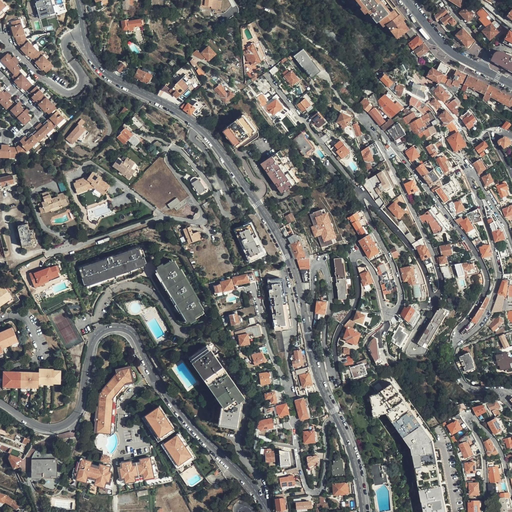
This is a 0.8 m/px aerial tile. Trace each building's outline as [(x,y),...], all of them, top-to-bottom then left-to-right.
[(56,13),(65,10),(63,3),(61,0),(46,0),(45,0),(35,4),(39,18),(48,15),(49,15),(55,13),(56,13)] [(125,0),(123,1),(123,9),(134,8),(134,4),(133,0),(125,0)] [(214,0),(200,0),(200,8),(204,8),(204,6),(211,7),(211,9),(217,9),(218,1),(214,0)] [(341,0),(352,14),(358,10),(366,21),(372,17),(376,22),(379,20),(384,26),(386,24),(396,38),(412,27),(397,8),(395,6),(390,9),(383,0),(341,0)] [(383,0),(390,9),(395,6),(390,0),(383,0)] [(494,5),(493,7),(497,11),(502,4),(497,0),(493,0),(491,3),(494,5)] [(459,13),(467,21),(474,15),(473,13),(476,10),(469,4),(459,13)] [(448,13),(449,12),(447,9),(445,10),(444,9),(435,16),(437,21),(440,19),(443,17),(442,16),(447,13),(448,13)] [(477,29),(480,32),(491,23),(484,15),(485,14),(480,9),(476,13),(480,17),(478,19),(483,23),(479,26),(477,29)] [(440,19),(444,25),(447,22),(449,24),(450,23),(453,25),(456,23),(448,14),(443,18),(443,17),(440,19)] [(37,51),(24,38),(19,19),(10,21),(11,25),(10,25),(11,27),(9,27),(11,33),(13,33),(13,35),(15,35),(16,41),(20,45),(19,46),(20,48),(19,48),(21,50),(23,53),(24,52),(25,54),(27,53),(30,57),(31,56),(34,60),(33,61),(34,62),(33,63),(37,68),(39,67),(40,68),(41,67),(44,71),(50,65),(38,50),(37,51)] [(145,27),(143,20),(140,20),(140,19),(128,21),(128,20),(122,21),(123,30),(129,29),(129,30),(141,29),(142,27),(145,27)] [(437,21),(443,29),(446,27),(444,25),(440,19),(437,21)] [(490,40),(498,32),(495,29),(498,26),(494,21),(482,31),(490,40)] [(502,37),(505,34),(498,26),(495,29),(498,32),(502,37)] [(411,29),(406,32),(411,39),(416,35),(411,29)] [(462,29),(456,35),(467,47),(473,41),(462,29)] [(511,33),(509,31),(503,43),(511,47),(511,33)] [(420,41),(418,38),(409,46),(412,49),(417,45),(418,46),(422,43),(420,41)] [(253,44),(260,62),(261,61),(254,43),(252,43),(253,44)] [(243,47),(243,52),(244,55),(246,54),(249,62),(251,61),(253,65),(260,62),(253,44),(247,47),(247,45),(243,47)] [(422,44),(413,51),(419,57),(428,51),(425,48),(422,44)] [(196,49),(191,53),(202,59),(205,57),(208,60),(215,53),(208,46),(200,54),(196,49)] [(79,55),(76,47),(70,49),(73,57),(79,55)] [(320,71),(303,49),(295,56),(311,77),(320,71)] [(429,53),(428,51),(419,57),(421,59),(429,53)] [(511,56),(500,51),(497,52),(495,54),(491,60),(511,70),(511,56)] [(33,84),(20,69),(22,67),(19,63),(20,62),(18,59),(15,55),(13,57),(9,52),(1,59),(15,74),(13,76),(16,80),(15,80),(22,88),(23,87),(25,90),(33,84)] [(120,72),(126,66),(122,63),(116,69),(120,72)] [(445,76),(450,68),(445,65),(440,63),(438,68),(436,67),(432,69),(430,71),(427,77),(434,80),(439,82),(439,81),(443,75),(445,76)] [(454,69),(451,67),(450,68),(445,76),(443,75),(439,81),(445,83),(449,87),(455,93),(460,83),(462,83),(465,76),(456,71),(457,70),(454,69)] [(148,84),(152,75),(138,68),(134,77),(148,84)] [(298,80),(291,71),(285,76),(293,85),(298,80)] [(257,78),(256,74),(252,76),(250,72),(246,74),(246,79),(250,77),(252,81),(257,78)] [(380,78),(382,80),(389,87),(393,83),(383,73),(381,75),(382,76),(380,78)] [(172,94),(176,98),(178,96),(193,81),(185,74),(167,92),(171,95),(172,94)] [(465,84),(464,84),(462,88),(466,90),(467,86),(485,94),(489,86),(478,81),(469,76),(465,84)] [(12,95),(7,89),(5,91),(0,86),(3,84),(0,80),(0,78),(0,77),(0,101),(7,108),(15,101),(10,97),(12,95)] [(342,98),(344,100),(352,93),(348,89),(351,87),(347,83),(337,91),(342,98)] [(397,85),(395,90),(398,91),(402,93),(404,88),(404,86),(400,84),(399,86),(397,85)] [(225,102),(233,95),(229,91),(227,93),(220,85),(215,88),(222,97),(221,98),(225,102)] [(57,108),(37,86),(30,92),(32,95),(31,96),(32,97),(31,99),(33,102),(36,99),(39,103),(38,104),(39,105),(38,106),(42,112),(44,111),(45,112),(46,111),(49,114),(57,108)] [(424,92),(425,89),(421,87),(420,89),(413,86),(410,91),(413,93),(419,96),(423,98),(425,98),(425,97),(425,95),(424,92)] [(433,87),(431,89),(443,102),(450,96),(439,86),(436,90),(433,87)] [(508,106),(509,106),(510,107),(511,105),(511,104),(511,102),(511,97),(501,92),(489,86),(485,94),(483,98),(488,101),(490,97),(508,106)] [(377,101),(381,110),(387,116),(390,119),(403,107),(388,91),(377,101)] [(258,97),(264,106),(267,104),(264,99),(270,95),(268,92),(264,96),(263,94),(258,97)] [(176,98),(172,102),(178,106),(182,101),(178,96),(176,98)] [(366,110),(369,112),(372,107),(369,104),(371,102),(365,97),(359,104),(366,110)] [(410,105),(410,106),(411,105),(412,108),(414,107),(417,109),(419,107),(427,114),(431,111),(431,110),(423,103),(421,102),(412,97),(409,101),(410,102),(410,103),(410,104),(410,105)] [(303,112),(308,108),(311,105),(305,98),(297,105),(303,112)] [(434,111),(437,108),(441,104),(440,104),(439,103),(439,102),(438,101),(437,101),(437,100),(436,100),(435,99),(435,98),(431,103),(433,106),(431,107),(431,108),(432,108),(433,109),(434,110),(434,111)] [(450,108),(456,115),(458,113),(453,108),(459,102),(456,98),(449,103),(447,105),(450,108)] [(282,107),(276,100),(267,107),(273,115),(282,107)] [(30,111),(28,108),(26,110),(22,105),(23,103),(21,101),(18,104),(10,111),(23,126),(33,117),(28,113),(30,111)] [(188,103),(184,109),(191,115),(194,109),(198,112),(199,110),(202,106),(196,101),(192,106),(188,103)] [(122,118),(128,111),(124,107),(118,115),(122,118)] [(374,107),(369,112),(380,126),(385,121),(384,120),(376,110),(374,107)] [(352,112),(348,108),(345,113),(344,113),(341,112),(337,121),(346,125),(350,117),(351,117),(354,113),(352,112)] [(406,108),(405,108),(403,110),(411,123),(416,120),(411,111),(409,112),(406,108)] [(191,115),(197,119),(201,113),(199,110),(198,112),(194,109),(191,115)] [(443,124),(445,126),(446,126),(454,120),(446,110),(439,117),(444,123),(443,124)] [(424,115),(416,120),(411,123),(417,135),(418,134),(419,133),(417,129),(419,128),(420,131),(424,129),(423,127),(425,127),(423,124),(430,120),(432,124),(437,122),(431,111),(427,114),(424,115)] [(21,155),(36,142),(37,143),(52,129),(50,127),(53,124),(55,126),(63,119),(57,112),(45,122),(41,126),(39,125),(36,128),(33,130),(34,132),(30,136),(29,134),(24,139),(22,137),(17,143),(18,144),(14,148),(7,148),(7,145),(0,144),(0,157),(14,158),(14,156),(21,155)] [(295,113),(290,117),(295,124),(297,122),(299,119),(295,113)] [(325,122),(317,113),(311,118),(319,128),(325,122)] [(255,129),(244,114),(223,131),(234,145),(255,129)] [(476,122),(471,114),(463,121),(469,127),(476,122)] [(143,126),(134,117),(129,122),(138,130),(143,126)] [(381,127),(384,131),(393,123),(391,120),(390,119),(386,122),(381,127)] [(457,124),(454,120),(446,126),(450,133),(452,132),(453,134),(455,133),(457,132),(458,131),(454,126),(457,124)] [(406,134),(399,123),(388,130),(395,141),(406,134)] [(88,134),(78,126),(74,131),(84,139),(88,134)] [(123,126),(120,129),(122,131),(121,133),(121,134),(118,137),(124,144),(128,140),(135,146),(139,142),(123,126)] [(427,129),(419,133),(418,134),(421,142),(430,136),(427,129)] [(465,145),(458,133),(456,134),(455,133),(453,134),(452,132),(450,133),(452,136),(447,139),(455,151),(465,145)] [(82,139),(75,133),(73,136),(80,142),(82,139)] [(310,150),(314,147),(302,133),(293,140),(301,150),(300,151),(306,158),(307,157),(308,159),(313,154),(312,153),(310,150)] [(327,134),(321,138),(325,143),(330,139),(327,134)] [(371,139),(367,134),(362,138),(366,143),(371,139)] [(498,142),(499,144),(501,143),(504,148),(511,142),(509,140),(509,139),(508,139),(508,138),(507,138),(506,137),(505,137),(504,137),(501,139),(501,138),(499,139),(500,140),(498,142)] [(330,150),(339,161),(343,158),(350,153),(350,152),(342,141),(330,150)] [(484,142),(475,147),(481,156),(484,154),(481,150),(487,146),(484,141),(484,142)] [(390,146),(387,143),(384,146),(387,150),(393,162),(396,160),(394,158),(397,156),(390,146)] [(434,147),(432,143),(426,147),(432,157),(434,156),(434,154),(436,153),(432,148),(434,147)] [(369,146),(361,151),(366,165),(369,170),(372,167),(370,163),(373,160),(369,146)] [(419,154),(422,152),(418,147),(415,149),(414,148),(413,148),(412,147),(405,152),(411,160),(419,156),(419,154)] [(294,175),(290,169),(286,163),(282,157),(280,158),(277,152),(259,165),(263,171),(264,170),(266,172),(265,173),(273,185),(275,184),(277,187),(275,188),(279,194),(284,191),(297,182),(293,176),(294,175)] [(447,167),(445,162),(447,161),(444,157),(441,159),(440,157),(436,159),(443,173),(448,170),(447,168),(447,167)] [(124,162),(118,158),(112,167),(120,171),(119,173),(129,180),(135,171),(131,169),(135,163),(127,158),(124,162)] [(471,164),(475,168),(476,167),(480,174),(483,173),(482,171),(485,169),(479,159),(471,164)] [(416,168),(423,177),(433,169),(430,162),(424,167),(422,164),(416,168)] [(433,169),(423,177),(429,185),(440,177),(433,169)] [(384,170),(369,178),(378,194),(393,186),(384,170)] [(109,185),(100,179),(101,178),(92,172),(88,178),(85,179),(84,178),(73,183),(77,193),(88,189),(87,185),(90,184),(95,187),(94,188),(104,194),(107,189),(109,185)] [(484,186),(484,187),(490,185),(489,183),(493,181),(489,174),(482,177),(483,179),(481,180),(481,181),(482,182),(482,183),(482,184),(483,185),(484,186)] [(14,183),(13,176),(0,178),(0,180),(1,186),(6,185),(10,185),(10,184),(14,183)] [(205,190),(199,179),(192,183),(199,194),(205,190)] [(417,190),(413,181),(405,185),(409,194),(417,190)] [(447,196),(454,191),(447,182),(438,188),(437,186),(433,189),(434,191),(435,191),(444,202),(449,199),(447,196)] [(508,194),(506,189),(507,188),(505,183),(496,187),(498,190),(496,191),(497,194),(499,193),(500,197),(497,199),(500,203),(503,202),(502,199),(506,197),(506,195),(508,194)] [(64,205),(68,204),(63,192),(58,195),(58,196),(52,198),(51,196),(44,198),(45,201),(38,203),(42,212),(46,211),(47,211),(51,210),(52,211),(64,207),(64,205)] [(177,211),(188,204),(185,200),(180,203),(177,198),(168,204),(171,209),(174,207),(177,211)] [(463,210),(459,199),(449,203),(452,213),(456,212),(456,213),(457,212),(458,213),(460,212),(460,211),(463,210)] [(404,213),(395,202),(389,208),(397,218),(404,213)] [(438,212),(438,211),(434,205),(431,208),(448,230),(451,227),(442,216),(441,217),(438,212)] [(424,213),(427,220),(433,234),(448,230),(431,208),(424,213)] [(511,213),(511,209),(511,208),(508,209),(508,208),(503,209),(506,216),(511,213)] [(482,220),(478,209),(469,213),(474,223),(482,220)] [(325,247),(333,244),(332,240),(333,239),(325,214),(323,215),(321,211),(314,213),(314,214),(310,215),(314,227),(313,227),(316,237),(317,236),(322,248),(325,246),(325,247)] [(288,223),(295,220),(293,216),(291,213),(285,217),(288,223)] [(325,214),(333,239),(335,239),(336,238),(328,213),(326,214),(325,214)] [(419,216),(423,226),(424,224),(424,223),(425,222),(425,221),(426,221),(426,220),(427,220),(424,213),(423,214),(422,215),(421,215),(420,215),(419,215),(418,215),(419,216)] [(350,217),(349,217),(347,218),(349,221),(350,221),(352,224),(352,223),(360,219),(356,214),(350,217)] [(455,220),(457,224),(459,223),(467,233),(474,229),(466,215),(455,220)] [(366,220),(364,216),(360,219),(352,223),(357,231),(365,225),(367,224),(365,220),(366,220)] [(505,238),(502,231),(500,232),(499,230),(497,230),(495,224),(493,222),(490,224),(496,241),(505,238)] [(265,253),(251,223),(244,226),(244,225),(234,229),(249,262),(259,257),(259,256),(265,253)] [(29,231),(27,224),(17,227),(22,248),(31,246),(36,245),(32,230),(29,231)] [(369,233),(365,225),(357,231),(361,238),(369,233)] [(183,229),(189,245),(202,240),(199,231),(192,234),(190,226),(183,229)] [(291,244),(297,258),(300,267),(310,265),(310,258),(306,248),(304,249),(300,240),(294,235),(292,235),(295,242),(291,244)] [(360,240),(369,258),(379,252),(369,235),(361,239),(360,240)] [(414,243),(412,244),(415,249),(418,248),(422,259),(428,256),(424,246),(422,247),(421,246),(418,247),(417,244),(420,243),(418,240),(414,243)] [(451,254),(450,244),(440,246),(442,256),(451,254)] [(148,261),(146,255),(145,256),(142,247),(141,245),(127,250),(128,252),(122,254),(122,252),(114,255),(114,257),(112,257),(111,254),(108,255),(109,258),(106,260),(105,258),(99,260),(99,262),(92,264),(92,263),(78,267),(84,284),(86,283),(146,262),(148,261)] [(492,255),(490,245),(487,246),(486,245),(483,245),(483,247),(480,248),(482,256),(483,257),(492,255)] [(195,288),(189,278),(187,279),(184,274),(185,272),(183,269),(177,259),(176,260),(168,265),(166,263),(165,261),(159,264),(160,266),(169,282),(168,283),(172,290),(174,290),(177,295),(176,296),(182,307),(183,306),(191,320),(192,322),(198,319),(197,317),(196,314),(205,309),(206,308),(202,300),(198,294),(197,295),(193,289),(195,288)] [(347,298),(342,259),(335,260),(339,299),(347,298)] [(148,265),(146,262),(86,283),(87,287),(104,281),(104,282),(134,271),(133,271),(148,265)] [(466,262),(454,265),(457,276),(466,274),(466,276),(478,273),(477,267),(474,267),(473,263),(467,265),(466,262)] [(382,274),(378,275),(380,282),(385,281),(387,289),(388,291),(393,290),(389,275),(391,274),(390,270),(389,270),(387,263),(385,264),(384,264),(379,266),(382,274)] [(60,273),(59,270),(56,264),(51,266),(50,266),(44,268),(31,274),(35,283),(60,273)] [(310,265),(300,267),(306,289),(307,292),(310,292),(310,268),(310,265)] [(169,282),(160,266),(156,269),(163,279),(161,280),(180,313),(182,312),(188,322),(191,320),(183,306),(182,307),(176,296),(177,295),(174,290),(172,290),(168,283),(169,282)] [(366,272),(363,266),(358,268),(359,274),(363,272),(364,273),(361,275),(363,280),(362,281),(364,286),(372,282),(368,272),(366,272)] [(414,276),(412,266),(407,268),(401,269),(404,281),(408,281),(409,286),(416,284),(414,276)] [(185,272),(189,278),(195,288),(198,294),(202,300),(203,299),(185,268),(183,269),(185,272)] [(234,282),(235,284),(255,279),(252,270),(247,271),(247,270),(244,271),(245,275),(232,278),(233,282),(234,282)] [(61,276),(60,273),(35,283),(36,288),(46,284),(46,283),(61,276)] [(499,290),(490,313),(505,311),(508,295),(509,286),(510,285),(511,273),(503,275),(502,281),(502,284),(499,290)] [(221,284),(214,286),(215,293),(233,288),(231,279),(221,282),(221,284)] [(275,333),(276,333),(280,332),(279,329),(293,327),(288,294),(282,295),(280,279),(267,280),(274,330),(275,330),(275,333)] [(0,307),(13,299),(3,285),(0,287),(0,307)] [(484,309),(490,299),(485,298),(479,309),(484,309)] [(427,306),(427,299),(419,302),(418,302),(420,310),(427,308),(427,306)] [(469,313),(471,308),(455,299),(453,303),(469,313)] [(317,301),(316,313),(325,314),(327,302),(317,301)] [(419,314),(410,306),(408,307),(407,309),(406,308),(402,315),(413,325),(419,314)] [(427,344),(430,346),(434,339),(432,338),(441,322),(443,323),(447,316),(446,315),(448,311),(441,307),(439,311),(438,310),(418,343),(425,348),(427,344)] [(196,314),(197,317),(207,312),(205,309),(196,314)] [(337,324),(343,314),(335,309),(331,321),(337,324)] [(477,323),(484,309),(479,309),(476,314),(476,315),(475,315),(475,316),(474,316),(474,317),(474,318),(473,318),(473,319),(472,319),(472,320),(471,321),(476,324),(476,323),(477,323)] [(357,312),(356,315),(354,321),(362,323),(365,315),(357,312)] [(238,322),(236,313),(230,315),(232,324),(238,322)] [(346,324),(344,325),(351,328),(354,321),(356,315),(353,314),(346,324)] [(500,325),(500,324),(502,322),(498,318),(492,323),(489,326),(493,330),(498,326),(499,327),(500,326),(500,325)] [(247,334),(252,333),(252,337),(260,335),(258,326),(249,327),(235,332),(235,336),(238,336),(239,345),(249,343),(247,334)] [(399,326),(392,338),(396,340),(394,343),(400,346),(407,334),(402,331),(403,328),(399,326)] [(0,332),(0,345),(1,349),(18,342),(12,327),(0,332)] [(340,336),(340,337),(347,339),(346,341),(355,344),(357,342),(360,333),(354,331),(347,329),(345,333),(342,332),(341,332),(341,333),(341,334),(340,335),(340,336)] [(282,332),(280,332),(276,333),(280,361),(286,360),(283,342),(282,332)] [(503,335),(499,336),(500,338),(498,339),(500,343),(502,342),(505,348),(509,347),(503,335)] [(376,344),(378,343),(377,337),(376,336),(371,338),(368,343),(368,345),(374,356),(377,355),(376,344)] [(303,365),(300,346),(297,347),(297,342),(293,342),(294,347),(293,347),(294,355),(292,355),(293,361),(292,361),(292,366),(303,365)] [(241,395),(207,344),(191,355),(224,403),(222,404),(219,421),(237,425),(241,402),(238,398),(241,395)] [(265,361),(260,350),(251,354),(254,361),(253,361),(255,366),(265,361)] [(474,362),(470,353),(464,355),(460,357),(461,361),(464,360),(466,367),(464,367),(465,371),(475,367),(473,363),(474,362)] [(507,370),(508,373),(511,371),(511,364),(511,362),(511,357),(511,358),(510,353),(496,356),(498,368),(500,367),(500,370),(506,369),(506,370),(507,370)] [(366,374),(363,364),(350,369),(353,379),(366,374)] [(118,371),(110,379),(101,390),(100,389),(99,389),(98,390),(98,396),(97,404),(96,404),(96,412),(96,416),(95,416),(95,417),(94,417),(94,418),(94,419),(94,420),(95,421),(96,422),(95,430),(105,431),(106,432),(107,432),(108,432),(109,431),(110,431),(110,430),(110,427),(109,426),(108,425),(108,423),(110,423),(110,422),(110,421),(110,420),(110,419),(110,418),(110,417),(111,417),(111,414),(111,408),(112,401),(112,399),(115,395),(114,393),(117,389),(121,385),(122,386),(125,382),(128,382),(133,381),(133,377),(131,371),(130,366),(118,368),(117,369),(117,370),(118,371)] [(309,371),(308,367),(292,372),(293,376),(309,371)] [(427,440),(437,433),(434,429),(390,367),(372,380),(378,388),(379,387),(381,388),(386,384),(427,440)] [(38,373),(38,386),(59,386),(59,372),(52,372),(52,370),(38,370),(38,373)] [(270,383),(269,377),(268,372),(259,374),(261,385),(270,383)] [(21,389),(21,373),(3,373),(3,389),(21,389)] [(21,373),(21,389),(38,389),(38,386),(38,373),(21,373)] [(315,392),(309,373),(300,376),(303,387),(305,386),(307,395),(315,392)] [(274,388),(275,389),(282,387),(281,386),(280,379),(273,381),(274,388)] [(441,511),(428,442),(427,440),(386,384),(381,388),(379,387),(378,388),(372,392),(372,394),(365,395),(368,413),(373,413),(373,411),(382,410),(410,449),(423,511),(441,511)] [(276,401),(275,392),(264,393),(265,398),(270,398),(271,402),(276,401)] [(185,394),(179,398),(183,402),(188,398),(185,394)] [(298,399),(295,400),(299,417),(300,417),(300,418),(301,418),(301,419),(309,417),(303,397),(298,399)] [(499,407),(496,401),(486,404),(491,412),(492,411),(495,417),(499,415),(496,409),(499,407)] [(285,403),(275,406),(279,416),(288,413),(285,403)] [(486,410),(483,405),(473,408),(477,415),(486,410)] [(164,415),(159,406),(145,415),(160,436),(173,427),(167,418),(164,415)] [(175,430),(173,427),(160,436),(145,415),(142,417),(158,441),(175,430)] [(270,428),(268,418),(260,420),(257,427),(260,430),(270,428)] [(501,431),(495,419),(488,423),(494,434),(501,431)] [(461,428),(456,420),(447,426),(452,435),(461,428)] [(186,441),(180,431),(176,434),(177,435),(177,434),(183,443),(186,441)] [(315,442),(314,431),(303,432),(304,443),(315,442)] [(165,443),(164,443),(179,464),(192,455),(186,446),(183,443),(177,434),(177,435),(165,443)] [(486,457),(486,458),(497,452),(495,448),(493,449),(489,440),(484,443),(486,448),(484,448),(484,449),(485,450),(485,451),(485,452),(486,453),(486,454),(486,455),(486,456),(486,457)] [(470,450),(469,448),(466,441),(458,446),(461,453),(470,450)] [(188,444),(186,446),(192,455),(179,464),(164,443),(165,443),(164,442),(161,444),(178,469),(197,456),(188,444)] [(1,443),(0,446),(0,448),(9,452),(12,446),(11,445),(10,447),(1,443)] [(263,454),(261,456),(263,459),(264,458),(266,457),(266,461),(274,460),(274,452),(269,453),(269,450),(265,451),(265,454),(263,454)] [(289,464),(288,451),(279,450),(280,466),(287,465),(287,464),(289,464)] [(470,450),(461,453),(464,459),(472,455),(470,450)] [(20,466),(22,460),(10,454),(8,458),(14,469),(20,466)] [(101,460),(108,462),(110,456),(102,454),(101,460)] [(315,464),(315,462),(318,460),(319,459),(319,458),(318,457),(317,456),(316,455),(315,455),(308,459),(308,460),(306,459),(305,461),(307,462),(306,463),(309,469),(313,467),(313,465),(315,464)] [(119,481),(120,480),(125,479),(125,481),(134,479),(133,477),(138,476),(143,475),(144,476),(152,474),(152,473),(157,472),(158,472),(156,462),(154,463),(154,459),(151,459),(150,456),(142,458),(141,458),(141,459),(141,460),(129,463),(129,462),(128,462),(127,461),(119,463),(120,467),(117,467),(118,471),(117,471),(119,481)] [(109,470),(111,467),(107,466),(103,465),(102,464),(101,464),(101,465),(100,465),(100,466),(89,463),(89,462),(89,461),(88,461),(87,460),(79,458),(79,462),(76,461),(75,467),(73,467),(71,474),(72,474),(77,476),(76,477),(81,478),(85,479),(86,478),(91,479),(95,480),(95,482),(99,483),(104,484),(104,483),(109,484),(110,484),(112,477),(110,477),(112,470),(109,470)] [(50,465),(50,459),(32,459),(32,477),(45,477),(45,473),(57,473),(57,466),(52,466),(50,465)] [(58,459),(50,459),(50,465),(52,466),(57,466),(57,473),(45,473),(45,477),(32,477),(32,479),(58,479),(58,459)] [(343,469),(342,460),(333,461),(333,465),(332,465),(333,470),(332,470),(332,475),(345,474),(344,469),(343,469)] [(475,472),(474,462),(464,463),(465,473),(475,472)] [(376,465),(376,463),(368,465),(373,488),(382,486),(382,485),(386,485),(384,475),(378,476),(376,465)] [(488,469),(489,474),(488,474),(490,482),(499,480),(498,476),(501,476),(500,471),(498,472),(497,467),(493,468),(492,464),(488,465),(488,469)] [(279,478),(281,487),(288,486),(289,487),(296,485),(295,479),(294,479),(293,475),(288,476),(288,477),(279,478)] [(348,484),(348,482),(333,484),(334,495),(349,493),(348,484)] [(478,494),(478,483),(469,483),(469,495),(478,494)] [(511,508),(508,492),(499,494),(499,498),(496,498),(496,502),(495,502),(496,511),(498,511),(506,511),(506,510),(511,508)] [(4,502),(10,504),(16,509),(19,505),(13,499),(7,496),(0,493),(0,501),(3,503),(4,502)] [(286,509),(284,497),(276,499),(277,511),(286,509)] [(75,511),(76,501),(52,498),(51,508),(75,511)] [(478,511),(478,500),(471,501),(471,503),(468,503),(468,511),(478,511)] [(313,508),(312,503),(306,502),(296,503),(297,510),(313,508)]
